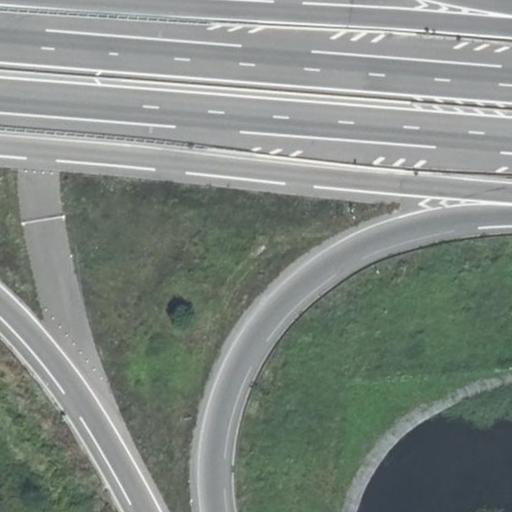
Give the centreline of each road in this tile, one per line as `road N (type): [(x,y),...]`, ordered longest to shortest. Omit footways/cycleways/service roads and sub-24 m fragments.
road 1 (trunk): [(0,144),(511,193)]
road 2 (trunk): [(0,94),(511,135)]
road 3 (trunk): [(511,84),(0,43)]
road 4 (trunk): [(222,511),(231,403),(277,312),(348,254),(389,235),(511,214)]
road 5 (trunk): [(511,27),(98,0)]
road 6 (trunk): [(0,300),(75,390),(146,511)]
